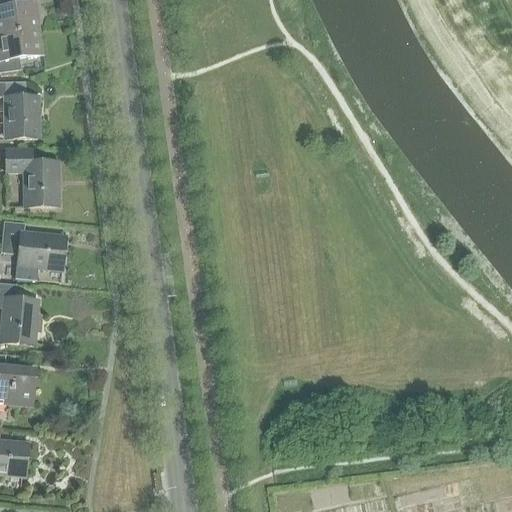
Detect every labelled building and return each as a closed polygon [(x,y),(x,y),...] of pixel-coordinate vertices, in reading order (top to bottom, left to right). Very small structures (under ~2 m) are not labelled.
[(0,0),(0,36),(38,31),(34,5),(10,9),(9,0),(0,0)] [(38,31),(0,36),(0,75),(19,72),(17,61),(42,57),(38,31)] [(36,99),(31,99),(24,99),(24,85),(0,85),(0,100),(4,100),(5,142),(36,141),(36,99)] [(33,151),(31,151),(4,151),(4,176),(22,176),(23,210),(57,209),(56,164),(33,165),(33,151)] [(60,273),(64,239),(22,235),(23,227),(2,224),(0,246),(0,255),(17,257),(15,282),(34,284),(36,271),(60,273)] [(0,329),(0,345),(31,348),(33,348),(37,304),(13,302),(15,288),(0,286),(0,311),(2,312),(0,329)] [(0,406),(31,409),(31,403),(34,373),(0,369),(0,406)] [(0,477),(20,479),(23,446),(0,444),(0,477)]
